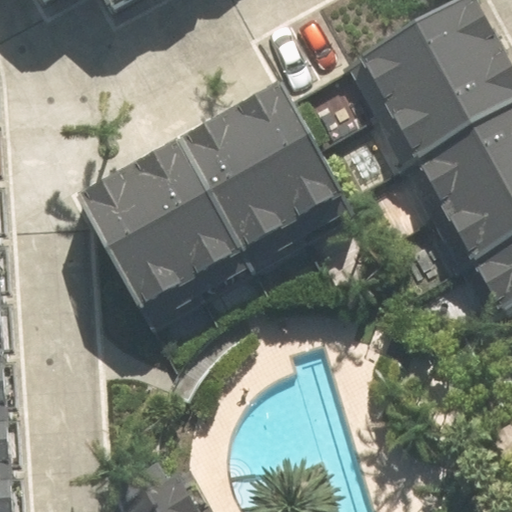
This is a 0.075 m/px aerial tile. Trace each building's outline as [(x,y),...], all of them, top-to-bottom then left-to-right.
[(33,0),(40,12),(62,0),(33,0)] [(94,0),(106,22),(146,0),(94,0)] [(383,0),(362,11),(381,47),(457,6),(454,0),(383,0)] [(412,172),(511,116),(511,80),(471,6),(355,70),(412,172)] [(370,52),(351,17),(281,54),(299,89),(357,59),(370,52)] [(240,268),(342,212),(276,93),(174,149),(240,268)] [(468,273),(511,248),(511,116),(412,172),(468,273)] [(139,324),(240,268),(174,149),(73,205),(139,324)] [(511,248),(468,273),(498,326),(511,318),(511,248)] [(0,511),(13,511),(4,374),(0,374),(0,511)] [(121,511),(193,511),(178,483),(121,511)]
